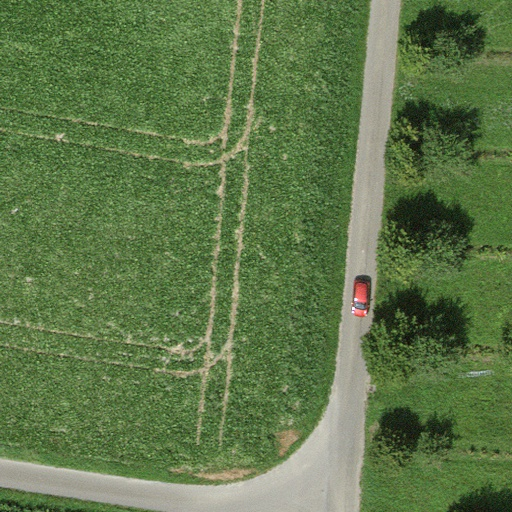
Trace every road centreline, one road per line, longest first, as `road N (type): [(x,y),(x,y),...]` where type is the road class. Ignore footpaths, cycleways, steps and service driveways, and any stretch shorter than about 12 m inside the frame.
road 1 (track): [(327,511),(353,391),(389,0)]
road 2 (track): [(0,472),(227,506),(324,498)]
